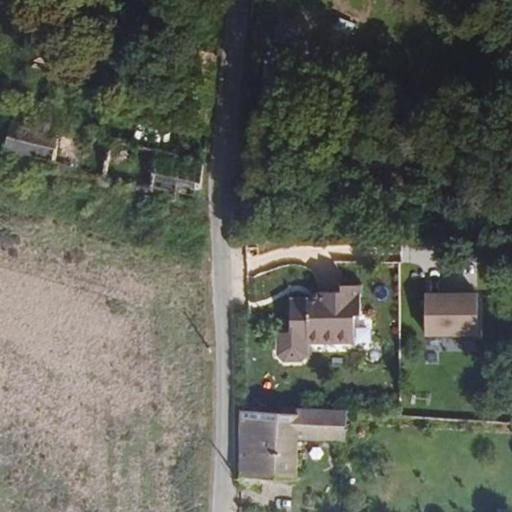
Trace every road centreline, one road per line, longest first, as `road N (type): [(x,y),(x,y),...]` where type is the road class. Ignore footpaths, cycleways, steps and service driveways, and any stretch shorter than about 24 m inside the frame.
road 1 (unclassified): [(222,125),(213,242),(220,511)]
road 2 (residential): [(230,0),(222,125)]
